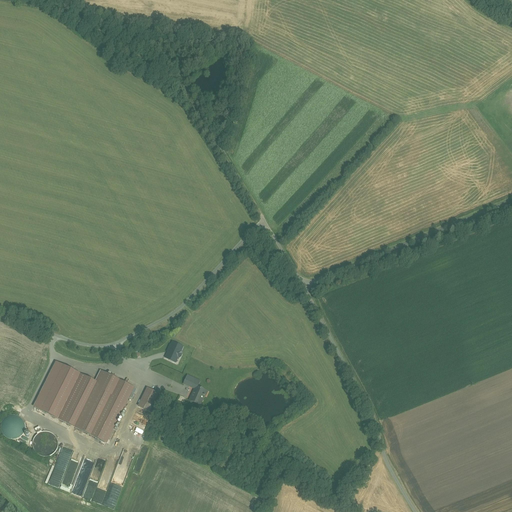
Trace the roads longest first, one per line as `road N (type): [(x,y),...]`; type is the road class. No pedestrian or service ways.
road 1 (unclassified): [(305,285),(264,219),(181,307),(115,344),(78,343),(0,317)]
road 2 (track): [(40,0),(168,72),(264,219)]
road 3 (unclassified): [(305,285),(416,511)]
road 4 (unclassified): [(511,200),(305,285)]
